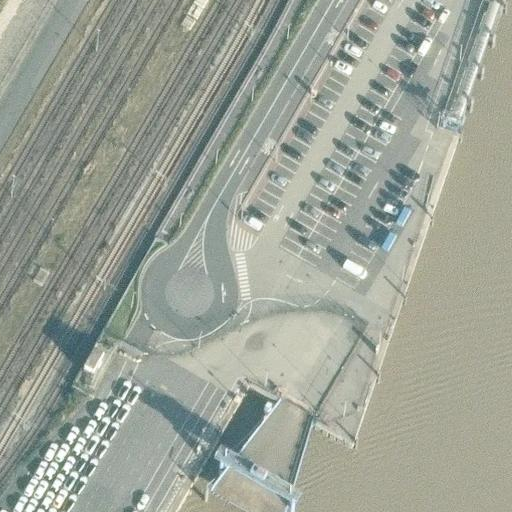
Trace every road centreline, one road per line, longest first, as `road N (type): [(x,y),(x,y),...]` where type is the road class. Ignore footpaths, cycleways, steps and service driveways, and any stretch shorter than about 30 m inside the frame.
road 1 (residential): [(224,189),(161,278),(155,299),(170,326),(202,330),(219,317),(222,285)]
road 2 (residential): [(336,0),(224,189)]
